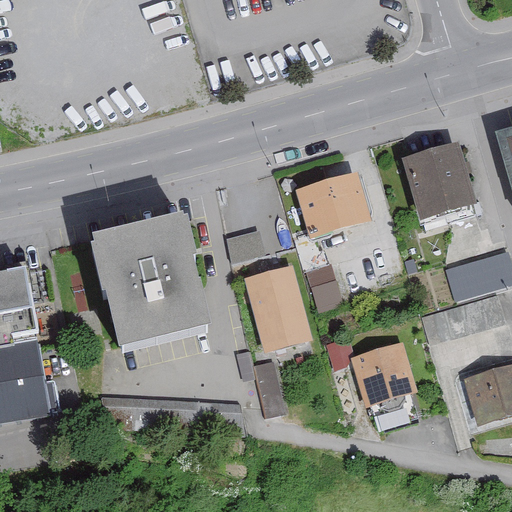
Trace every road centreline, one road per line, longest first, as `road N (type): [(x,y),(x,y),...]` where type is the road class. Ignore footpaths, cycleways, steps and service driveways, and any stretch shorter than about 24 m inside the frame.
road 1 (secondary): [(456,72),(190,145),(0,183)]
road 2 (residential): [(511,478),(302,434)]
